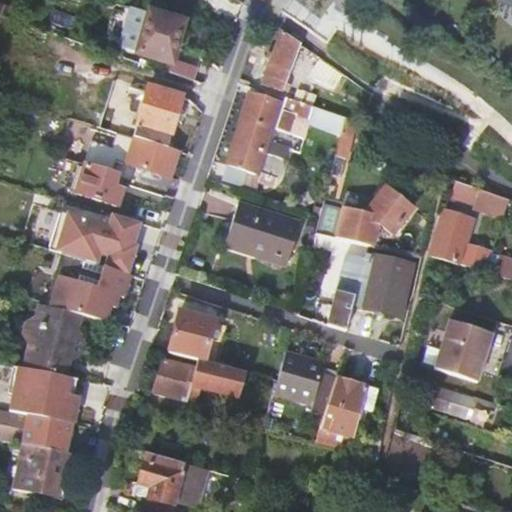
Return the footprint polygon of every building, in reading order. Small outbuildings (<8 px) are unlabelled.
[(118,44),(129,6),(116,2),(105,41),(118,44)] [(171,62),(176,64),(177,60),(190,15),(149,3),(147,10),(135,50),(135,52),(171,62)] [(147,10),(130,4),(129,6),(118,44),(135,50),(147,10)] [(302,43),(283,30),(264,84),(284,91),(285,90),(289,90),(291,85),(288,84),(302,43)] [(171,62),(169,71),(195,79),(199,66),(177,60),(176,64),(171,62)] [(149,89),(134,138),(137,140),(169,150),(183,99),(149,89)] [(252,93),(224,180),(243,186),(247,172),(256,174),(280,102),(252,93)] [(315,107),(287,97),(282,109),(296,114),(311,119),(315,107)] [(347,118),(315,107),(311,119),(309,124),(310,125),(342,136),(347,118)] [(296,114),(282,109),(276,127),(290,132),(296,114)] [(89,124),(59,114),(52,132),(83,143),(89,124)] [(311,119),(296,114),(290,132),(305,138),(310,125),(309,124),(311,119)] [(342,136),(336,156),(347,159),(348,159),(359,121),(347,118),(342,136)] [(89,124),(83,143),(79,155),(99,161),(109,131),(89,124)] [(169,150),(137,140),(128,166),(172,180),(180,153),(169,150)] [(336,156),(331,176),(342,178),(347,159),(336,156)] [(119,177),(86,166),(78,195),(119,208),(124,192),(116,189),(119,179),(119,178),(119,177)] [(478,193),(456,183),(446,204),(452,207),(455,202),(472,208),(478,193)] [(386,187),(366,213),(344,209),(337,239),(349,241),(370,246),(374,246),(380,227),(384,228),(394,235),(415,207),(386,187)] [(472,208),(480,212),(487,197),(478,193),(472,208)] [(487,197),(480,212),(495,218),(502,204),(487,197)] [(256,257),(286,267),(300,223),(239,203),(226,240),(258,251),(256,257)] [(441,213),(428,255),(487,273),(492,252),(466,244),(471,221),(441,213)] [(73,217),(61,256),(127,276),(135,250),(129,248),(139,223),(114,216),(111,228),(73,217)] [(368,256),(370,246),(349,241),(346,252),(368,256)] [(61,256),(56,254),(50,275),(54,276),(46,308),(49,308),(82,316),(107,323),(110,308),(115,309),(120,298),(125,299),(132,277),(127,276),(61,256)] [(511,280),(511,259),(496,255),(491,273),(511,280)] [(386,262),(367,257),(366,264),(359,286),(354,305),(401,316),(414,269),(386,262)] [(359,286),(366,264),(346,259),(341,281),(359,286)] [(354,305),(359,286),(341,281),(327,326),(348,331),(354,305)] [(33,370),(66,378),(70,362),(82,355),(85,345),(78,333),(82,316),(49,308),(46,321),(36,326),(33,337),(39,348),(33,370)] [(180,312),(168,354),(200,361),(204,363),(215,321),(180,312)] [(477,382),(492,334),(449,321),(434,368),(477,382)] [(276,389),(275,394),(312,404),(310,411),(324,415),(335,378),(321,374),(324,363),(285,353),(278,381),(276,389)] [(204,363),(200,361),(197,369),(164,361),(156,394),(188,402),(193,386),(240,399),(245,381),(250,382),(253,375),(204,363)] [(45,374),(25,370),(22,379),(43,383),(45,374)] [(278,381),(253,375),(250,382),(276,389),(278,381)] [(351,449),(360,409),(366,386),(335,378),(324,415),(316,441),(351,449)] [(475,397),(422,380),(415,403),(471,421),(476,405),(478,400),(475,399),(475,397)] [(48,386),(41,419),(72,425),(73,425),(80,393),(48,386)] [(366,386),(360,409),(373,412),(378,388),(366,386)] [(495,404),(475,397),(475,399),(478,400),(476,405),(493,411),(495,404)] [(72,425),(41,419),(1,411),(0,415),(0,441),(23,446),(66,454),(72,425)] [(238,422),(266,429),(268,421),(240,413),(238,422)] [(380,442),(369,440),(366,454),(377,456),(380,442)] [(66,454),(23,446),(14,489),(57,498),(61,481),(66,481),(72,455),(66,454)] [(207,471),(147,455),(138,485),(151,488),(148,498),(143,511),(170,511),(173,502),(196,509),(207,471)] [(151,488),(138,485),(136,494),(148,498),(151,488)]
